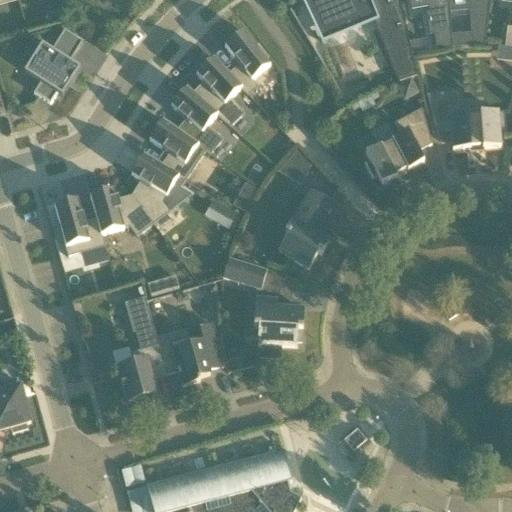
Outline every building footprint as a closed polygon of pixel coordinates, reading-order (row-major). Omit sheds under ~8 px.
[(417,78),(413,62),(411,56),(409,44),(398,0),(305,0),(317,27),(318,27),(319,31),(337,24),(341,32),(358,26),(354,17),(369,11),(374,24),(398,83),(399,84),(417,78)] [(429,35),(433,35),(436,53),(452,50),(451,38),(449,12),(448,0),(427,0),(430,15),(425,15),(429,35)] [(471,37),(472,49),(485,48),(489,0),(448,0),(449,12),(469,11),(471,37)] [(22,75),(38,85),(32,96),(49,106),(55,96),(60,99),(78,71),(68,64),(80,43),(62,32),(49,53),(40,47),(22,75)] [(239,68),(228,76),(224,72),(214,61),(213,62),(248,99),(258,90),(252,83),(270,69),(265,63),(268,60),(258,47),(255,50),(243,35),(225,50),(235,64),(239,68)] [(461,37),(451,38),(452,50),(462,50),(461,37)] [(411,56),(425,54),(423,42),(409,44),(411,56)] [(202,85),(201,86),(202,87),(192,96),(186,91),(186,92),(230,129),(244,116),(231,102),(241,92),(247,99),(248,99),(213,62),(203,71),(196,78),(198,80),(203,85),(202,85)] [(405,102),(419,94),(410,80),(397,88),(405,102)] [(163,124),(162,124),(210,157),(223,143),(208,129),(216,119),(230,130),(230,129),(186,92),(177,102),(171,109),(173,111),(178,116),(177,117),(185,124),(177,133),(163,124)] [(498,114),(458,117),(457,95),(428,97),(436,128),(451,127),(453,153),(471,151),(471,149),(483,148),(483,150),(501,149),(499,131),(504,131),(503,115),(498,116),(498,114)] [(395,126),(401,138),(365,156),(370,164),(366,166),(365,166),(364,167),(372,182),(373,181),(377,179),(382,187),(397,179),(396,177),(407,171),(408,173),(424,165),(418,154),(432,147),(422,112),(395,126)] [(143,159),(185,184),(196,168),(205,155),(210,158),(210,157),(162,124),(149,144),(163,153),(162,153),(163,154),(168,158),(161,168),(156,165),(144,158),(143,159)] [(281,175),(302,186),(313,164),(293,153),(281,175)] [(143,159),(136,170),(131,179),(134,180),(140,184),(132,198),(154,227),(170,215),(163,205),(170,193),(178,181),(185,185),(185,184),(143,159)] [(130,230),(137,240),(154,227),(132,198),(116,203),(114,195),(113,192),(104,195),(90,199),(105,250),(105,249),(102,238),(116,234),(130,230)] [(338,209),(311,193),(285,236),(288,238),(279,255),(309,272),(318,256),(322,258),(330,244),(319,238),(326,225),(328,226),(338,209)] [(83,219),(83,218),(82,218),(77,203),(68,205),(54,209),(59,228),(56,229),(60,244),(64,243),(68,260),(105,250),(90,199),(94,216),(96,222),(85,225),(83,219)] [(233,208),(244,215),(250,205),(238,199),(233,208)] [(224,210),(216,224),(229,231),(237,217),(224,210)] [(267,273),(229,261),(223,280),(261,292),(267,273)] [(175,278),(147,287),(151,300),(179,291),(175,278)] [(203,292),(207,303),(219,299),(215,288),(203,292)] [(157,341),(146,300),(125,306),(134,335),(136,334),(141,352),(131,355),(133,365),(119,369),(122,379),(121,380),(124,391),(125,391),(129,404),(157,396),(152,376),(166,372),(157,341)] [(277,303),(256,302),(254,330),(259,330),(258,348),(260,348),(259,360),(280,361),(281,349),(297,350),(298,345),(302,346),(303,333),(304,313),(277,311),(277,303)] [(220,358),(212,328),(188,335),(192,347),(173,352),(179,374),(183,389),(200,384),(199,381),(210,378),(206,362),(220,358)] [(168,337),(157,341),(166,372),(168,377),(179,374),(173,352),(169,340),(168,337)] [(228,375),(243,371),(240,360),(225,364),(228,375)] [(0,433),(11,431),(13,437),(28,432),(27,426),(31,425),(21,389),(0,394),(0,433)] [(344,443),(353,454),(366,443),(357,432),(344,443)] [(296,511),(301,502),(290,497),(287,486),(292,485),(284,452),(147,488),(153,511),(296,511)]
